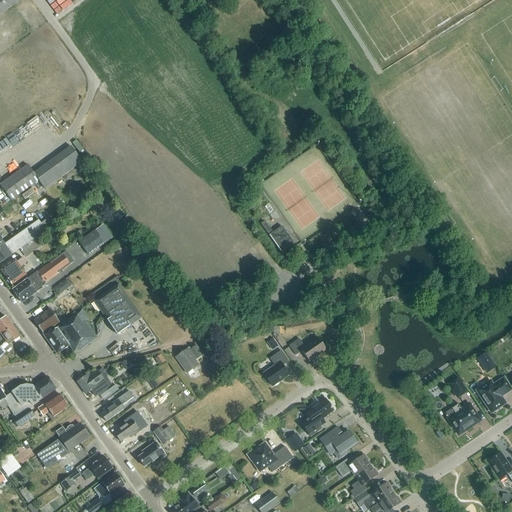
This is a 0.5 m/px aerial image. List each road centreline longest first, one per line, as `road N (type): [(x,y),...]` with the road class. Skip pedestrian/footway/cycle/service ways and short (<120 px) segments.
road 1 (residential): [(325,383),(147,500)]
road 2 (tertiary): [(147,500),(50,364)]
road 3 (unclassified): [(325,383),(356,349),(357,329),(304,254)]
road 4 (residential): [(426,475),(399,467),(340,387),(325,383)]
